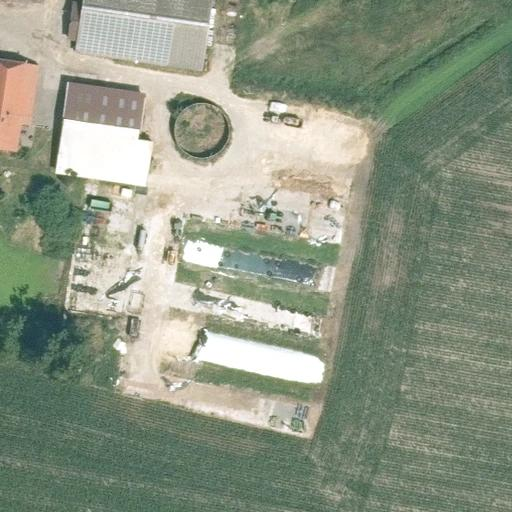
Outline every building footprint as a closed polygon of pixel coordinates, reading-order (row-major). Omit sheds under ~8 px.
[(78,0),(72,52),(197,68),(205,0),(78,0)] [(0,148),(12,150),(15,123),(29,125),(36,64),(0,60),(0,148)] [(64,84),(50,173),(141,187),(148,142),(134,139),(141,96),(64,84)] [(225,127),(221,118),(215,112),(207,107),(198,106),(189,107),(182,111),(176,117),(172,125),(171,134),(172,142),(177,150),(183,157),(192,160),(201,161),(210,158),(218,153),(223,145),(225,136),(225,127)] [(220,365),(229,337),(209,330),(200,358),(220,365)]
